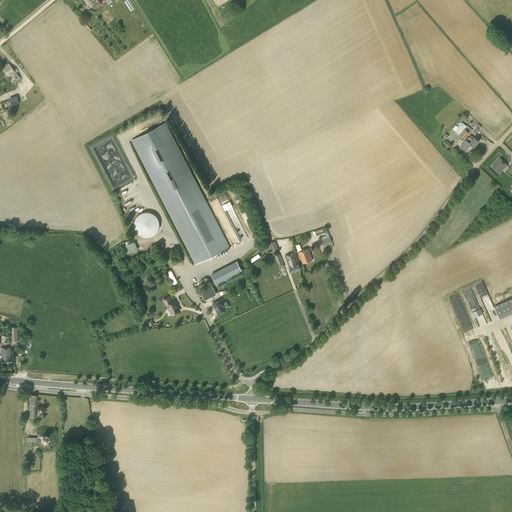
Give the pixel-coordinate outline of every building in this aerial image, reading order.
[(96,10),(102,4),(99,1),(93,6),(96,10)] [(2,68),(6,74),(13,69),(9,63),(2,68)] [(17,95),(1,102),(3,108),(7,107),(7,108),(20,103),(17,95)] [(166,122),(131,140),(195,264),(230,246),(190,169),(176,141),(166,122)] [(467,127),(462,122),(455,131),(464,139),(472,130),(468,126),(467,127)] [(469,143),(471,144),(474,147),(479,141),(475,137),(474,138),(470,135),(468,138),(471,141),(469,143)] [(465,150),(471,144),(469,143),(471,141),(468,138),(460,146),(465,150)] [(499,173),(503,170),(507,165),(500,158),(492,166),(499,173)] [(109,173),(116,189),(136,179),(129,166),(126,168),(123,162),(110,168),(112,171),(109,173)] [(212,205),(228,199),(226,194),(210,200),(212,205)] [(137,217),(136,218),(136,219),(135,220),(135,221),(135,222),(134,222),(134,224),(134,226),(135,227),(135,228),(135,229),(136,230),(136,231),(137,232),(138,234),(139,234),(140,235),(142,236),(144,236),(144,237),(146,237),(147,237),(148,237),(149,237),(150,236),(151,236),(152,235),(153,235),(154,234),(156,233),(157,231),(158,230),(158,229),(159,228),(159,227),(159,225),(159,223),(159,221),(158,219),(157,218),(157,217),(155,216),(154,214),(152,213),(150,213),(150,212),(148,212),(146,212),(144,212),(142,213),(140,214),(139,215),(138,215),(137,216),(137,217)] [(237,234),(240,239),(248,235),(245,230),(237,234)] [(322,245),(332,242),(330,237),(321,240),(322,245)] [(270,242),(273,251),(278,249),(275,240),(270,242)] [(122,246),(126,254),(138,248),(134,241),(122,246)] [(303,263),(312,259),(308,248),(298,252),(303,263)] [(298,264),(294,252),(285,256),(291,272),(300,269),(299,264),(298,264)] [(278,266),(283,264),(280,254),(275,255),(278,266)] [(217,285),(243,271),(237,261),(211,274),(217,285)] [(173,286),(178,283),(171,270),(166,273),(173,286)] [(473,291),(464,295),(466,300),(475,296),(473,291)] [(171,302),(169,296),(163,299),(168,308),(169,308),(172,314),(179,310),(174,300),(171,302)] [(218,313),(226,309),(221,299),(213,303),(218,313)] [(9,340),(18,340),(18,327),(9,327),(9,340)] [(11,358),(10,348),(1,348),(1,358),(1,362),(12,362),(12,358),(11,358)]
